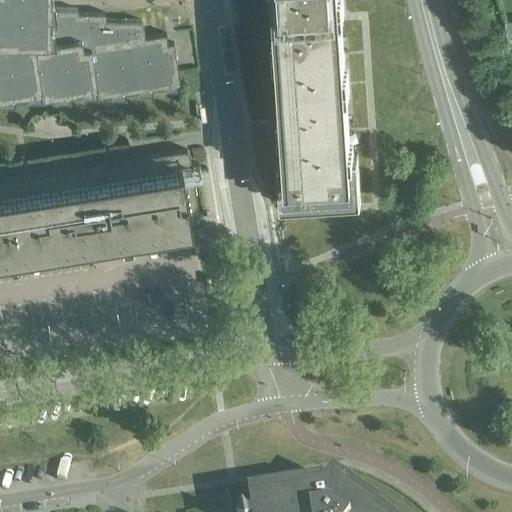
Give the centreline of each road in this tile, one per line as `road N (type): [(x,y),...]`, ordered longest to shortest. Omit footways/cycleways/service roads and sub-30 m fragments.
road 1 (residential): [(269,357),(208,0)]
road 2 (residential): [(269,357),(0,398)]
road 3 (residential): [(114,483),(222,420),(287,405)]
road 4 (residential): [(424,343),(269,357)]
road 5 (residential): [(287,405),(384,396),(428,405)]
road 6 (secondary): [(463,133),(422,0)]
road 7 (secondary): [(463,133),(472,212),(489,264)]
